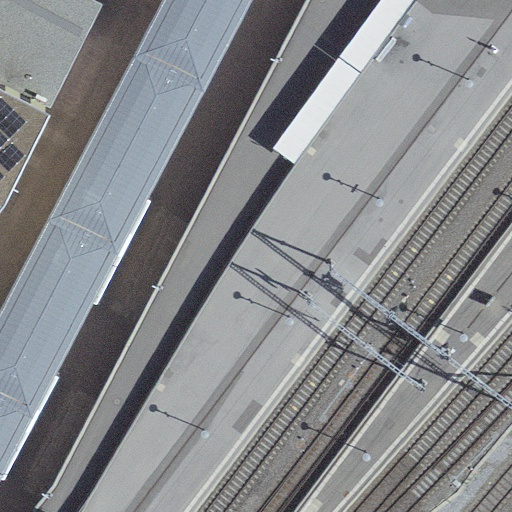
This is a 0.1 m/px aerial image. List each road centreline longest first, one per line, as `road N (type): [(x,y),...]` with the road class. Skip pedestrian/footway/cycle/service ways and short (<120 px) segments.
road 1 (residential): [(282,0),(0,506)]
road 2 (residential): [(0,283),(147,0)]
